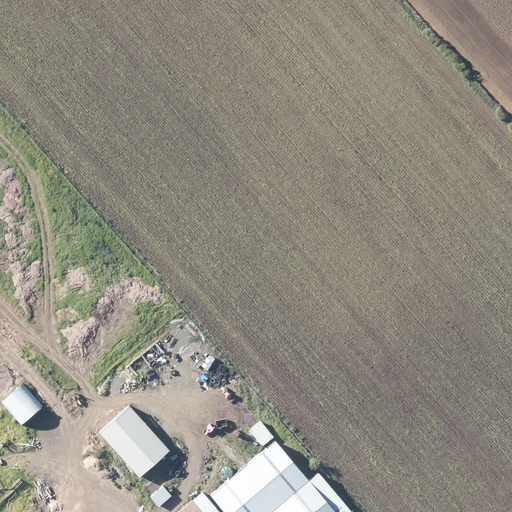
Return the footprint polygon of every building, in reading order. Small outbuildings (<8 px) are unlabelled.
[(42,407),(22,385),(2,402),(22,425),(42,407)] [(169,451),(129,406),(99,433),(139,477),(169,451)] [(273,437),(259,421),(247,430),(261,447),(273,437)] [(348,511),(317,474),(309,481),(275,440),(210,495),(224,511),(348,511)] [(171,496),(163,487),(150,498),(158,507),(171,496)] [(216,511),(201,494),(179,511),(216,511)]
